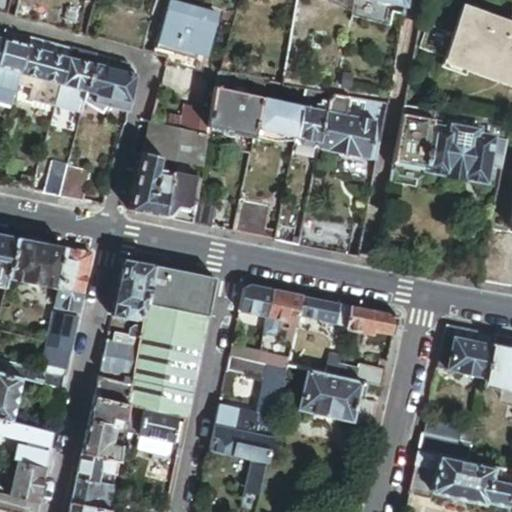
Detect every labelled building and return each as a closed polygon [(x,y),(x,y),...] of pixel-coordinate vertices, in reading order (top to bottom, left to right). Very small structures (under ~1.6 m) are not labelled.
[(0,0),(0,13),(5,15),(9,0),(0,0)] [(166,59),(164,64),(201,74),(216,16),(166,3),(151,55),(166,59)] [(511,8),(511,9),(507,21),(462,5),(443,59),(511,84),(511,8)] [(28,38),(25,47),(67,59),(69,50),(28,38)] [(25,47),(3,41),(0,51),(0,68),(18,73),(25,47)] [(67,59),(25,47),(18,73),(35,78),(60,84),(67,59)] [(95,56),(69,50),(67,59),(92,66),(95,56)] [(133,77),(127,66),(95,56),(92,66),(133,77)] [(92,66),(67,59),(60,84),(54,107),(79,113),(82,103),(85,92),(92,66)] [(133,77),(92,66),(85,92),(128,103),(133,77)] [(13,91),(18,73),(0,68),(0,89),(13,93),(13,91)] [(261,98),(265,80),(256,78),(254,89),(255,89),(253,97),(226,91),(233,74),(217,70),(205,127),(252,138),(254,128),(261,98)] [(29,100),(54,107),(60,84),(35,78),(29,100)] [(21,93),(13,91),(13,93),(10,104),(17,107),(21,93)] [(329,95),(305,91),(304,97),(301,107),(325,112),(329,95)] [(82,103),(125,114),(128,103),(85,92),(82,103)] [(292,94),(290,105),(301,107),(304,97),(292,94)] [(346,108),(347,98),(329,95),(325,112),(318,143),(317,147),(366,159),(374,123),(351,117),(344,116),(346,108)] [(290,105),(261,98),(254,128),(295,138),(301,107),(290,105)] [(384,117),(386,104),(365,101),(363,112),(384,117)] [(180,128),(202,132),(206,112),(184,107),(180,128)] [(301,107),(295,138),(297,138),(314,142),(318,143),(325,112),(301,107)] [(434,111),(402,107),(397,134),(427,140),(431,126),(434,111)] [(353,109),(346,108),(344,116),(351,117),(353,109)] [(434,111),(431,126),(446,129),(447,123),(478,129),(477,135),(491,138),(494,121),(488,120),(471,117),(449,113),(434,111)] [(508,126),(494,121),(491,138),(486,168),(499,170),(508,126)] [(427,140),(397,134),(391,164),(421,170),(442,174),(442,175),(461,179),(462,178),(483,182),(486,168),(491,138),(477,135),(478,129),(447,123),(446,129),(431,126),(427,140)] [(197,167),(204,136),(152,124),(147,147),(145,156),(158,159),(171,161),(197,167)] [(314,142),(297,138),(300,145),(310,147),(314,142)] [(145,156),(140,154),(125,211),(160,219),(168,176),(161,174),(163,165),(158,164),(158,159),(145,156)] [(168,176),(169,174),(171,161),(158,159),(158,164),(163,165),(161,174),(168,176)] [(10,163),(0,160),(0,185),(4,187),(10,163)] [(194,179),(197,167),(171,161),(169,174),(194,179)] [(418,186),(421,170),(391,164),(388,180),(418,186)] [(88,176),(64,169),(63,173),(56,197),(57,197),(81,202),(88,176)] [(186,224),(192,192),(194,179),(169,174),(168,176),(160,219),(186,224)] [(30,192),(33,181),(21,177),(17,189),(30,192)] [(186,224),(208,228),(214,197),(192,192),(186,224)] [(268,208),(238,200),(230,232),(261,240),(268,208)] [(350,229),(302,219),(296,247),(344,257),(350,229)] [(294,224),(277,220),(272,242),(289,246),(294,224)] [(511,232),(506,232),(488,229),(476,283),(477,283),(509,287),(511,268),(511,232)] [(15,240),(0,237),(0,288),(4,290),(7,278),(15,240)] [(64,250),(15,240),(7,278),(55,289),(64,250)] [(91,255),(64,250),(55,289),(60,290),(60,289),(83,294),(91,255)] [(425,273),(450,277),(453,262),(422,256),(420,272),(425,273)] [(123,261),(111,318),(124,320),(124,318),(143,321),(146,306),(153,267),(123,261)] [(185,274),(153,267),(146,306),(177,312),(185,274)] [(215,280),(185,274),(177,312),(207,318),(215,280)] [(244,290),(239,311),(266,317),(271,291),(249,287),(244,290)] [(60,289),(60,290),(56,309),(79,314),(83,294),(60,289)] [(271,291),(266,317),(262,334),(276,337),(277,331),(285,332),(283,343),(291,345),(298,316),(302,297),(271,291)] [(339,305),(302,297),(298,316),(325,322),(325,323),(334,325),(339,305)] [(351,307),(339,305),(334,325),(346,328),(351,307)] [(177,312),(146,306),(143,321),(142,327),(140,338),(138,348),(132,379),(131,385),(128,406),(144,410),(157,413),(177,312)] [(397,317),(351,307),(346,328),(346,331),(373,337),(374,333),(393,337),(397,317)] [(207,318),(177,312),(157,413),(179,418),(186,420),(207,318)] [(53,314),(47,344),(71,350),(78,319),(53,314)] [(128,336),(140,338),(142,327),(135,326),(130,329),(128,336)] [(446,327),(442,345),(444,345),(451,347),(453,339),(457,340),(459,330),(446,327)] [(459,330),(457,340),(493,348),(495,337),(459,330)] [(138,348),(140,338),(128,336),(114,333),(112,343),(138,348)] [(486,380),(493,348),(457,340),(453,339),(451,347),(446,372),(486,380)] [(511,341),(496,339),(494,348),(511,352),(511,341)] [(112,343),(106,342),(99,372),(132,379),(138,348),(112,343)] [(47,344),(43,366),(66,372),(71,350),(47,344)] [(446,372),(451,347),(444,345),(439,370),(446,372)] [(243,350),(232,347),(231,353),(236,354),(235,359),(241,360),(243,350)] [(511,352),(494,348),(493,348),(486,380),(506,385),(511,386),(511,352)] [(257,364),(259,355),(259,353),(243,350),(241,360),(257,364)] [(281,360),(259,355),(257,364),(259,364),(278,368),(286,370),(289,360),(281,358),(281,360)] [(338,367),(340,358),(329,356),(325,375),(336,377),(338,367)] [(235,359),(229,358),(226,373),(255,380),(256,374),(259,364),(257,364),(241,360),(235,359)] [(62,390),(66,372),(43,366),(36,364),(34,370),(0,361),(0,374),(22,380),(62,390)] [(278,368),(259,364),(256,374),(275,378),(278,368)] [(382,387),(385,370),(360,365),(358,371),(356,382),(361,383),(367,384),(382,387)] [(358,371),(338,367),(336,377),(356,382),(358,371)] [(280,397),(286,370),(278,368),(275,378),(272,395),(273,395),(280,397)] [(356,382),(336,377),(325,375),(307,371),(299,411),(353,423),(358,401),(361,383),(356,382)] [(0,421),(10,424),(22,380),(0,374),(0,421)] [(256,416),(275,420),(277,412),(270,411),(273,395),(272,395),(275,378),(256,374),(255,380),(264,382),(256,416)] [(93,398),(128,406),(131,385),(98,378),(93,398)] [(506,385),(486,380),(484,389),(504,394),(506,385)] [(367,384),(361,383),(358,401),(363,402),(367,384)] [(270,411),(277,412),(280,397),(273,395),(270,411)] [(125,421),(128,406),(93,398),(81,455),(117,463),(120,447),(111,445),(114,432),(122,433),(125,421)] [(373,427),(378,405),(363,402),(358,401),(353,423),(373,427)] [(140,425),(144,410),(128,406),(125,421),(140,425)] [(271,438),(275,420),(256,416),(219,407),(215,426),(271,438)] [(179,418),(157,413),(144,410),(140,425),(138,436),(140,436),(172,443),(173,443),(179,418)] [(473,446),(476,429),(426,418),(422,435),(473,446)] [(10,424),(0,421),(0,436),(50,448),(52,435),(10,424)] [(266,464),(271,438),(215,426),(209,451),(250,460),(266,464)] [(473,446),(422,435),(419,452),(439,457),(469,464),(473,446)] [(172,443),(140,436),(136,451),(165,458),(170,454),(172,443)] [(45,469),(48,456),(16,448),(13,462),(17,463),(45,469)] [(431,494),(438,458),(420,454),(411,495),(413,495),(413,496),(429,499),(431,494)] [(115,476),(117,463),(81,455),(76,479),(98,484),(100,473),(115,476)] [(511,485),(492,482),(495,470),(469,464),(439,457),(438,458),(431,494),(486,506),(489,505),(508,509),(511,490),(511,485)] [(243,492),(259,495),(266,464),(250,460),(243,492)] [(37,504),(45,469),(17,463),(9,498),(37,504)] [(511,485),(511,473),(495,470),(492,482),(511,485)] [(98,484),(113,487),(115,476),(100,473),(98,484)] [(71,504),(108,511),(113,487),(98,484),(76,479),(71,504)] [(259,495),(243,492),(239,508),(255,511),(259,495)]
